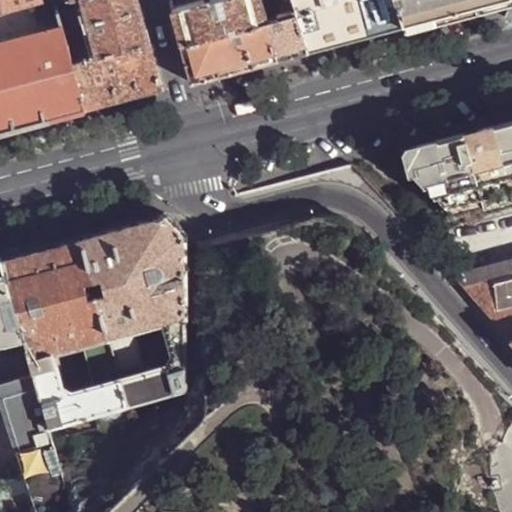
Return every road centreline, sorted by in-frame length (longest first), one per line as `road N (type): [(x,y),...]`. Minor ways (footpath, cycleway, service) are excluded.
road 1 (secondary): [(189,143),(210,212),(346,201),(511,369)]
road 2 (tertiary): [(511,56),(189,143)]
road 3 (secondary): [(189,143),(0,194)]
road 4 (residential): [(151,0),(189,143)]
